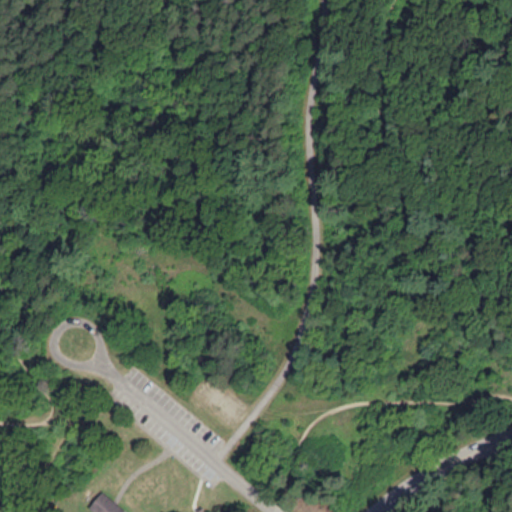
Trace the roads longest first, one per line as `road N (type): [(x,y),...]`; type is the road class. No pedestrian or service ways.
road 1 (residential): [(97,358),(273,511)]
road 2 (residential): [(374,511),(469,449),(511,436)]
road 3 (residential): [(102,336),(101,352),(82,366),(66,363),(54,343),(72,318),(94,323),(102,336)]
